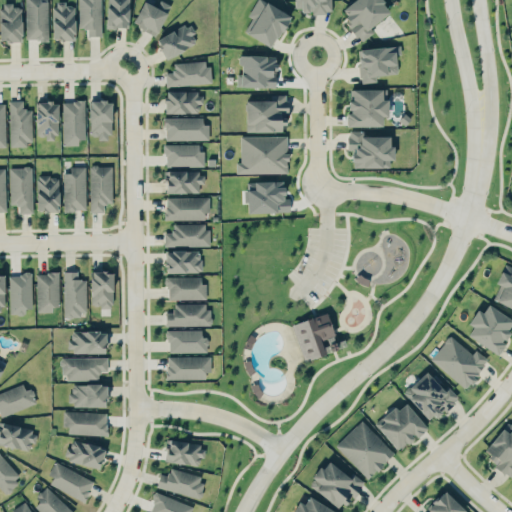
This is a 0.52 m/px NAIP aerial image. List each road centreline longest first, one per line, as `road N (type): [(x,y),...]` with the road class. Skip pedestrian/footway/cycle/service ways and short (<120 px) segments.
road 1 (tertiary): [(241,511),(286,443),(396,341),(432,293),(468,217),(482,111)]
road 2 (residential): [(132,68),(136,422),(128,478),(112,511)]
road 3 (residential): [(511,232),(404,197),(318,191),(316,56)]
road 4 (residential): [(511,380),(378,511)]
road 5 (residential): [(136,408),(210,414),(281,450)]
road 6 (residential): [(0,244),(134,241)]
road 7 (residential): [(0,72),(132,68)]
